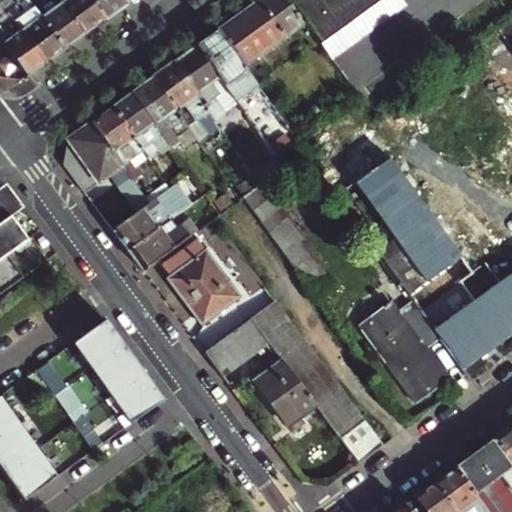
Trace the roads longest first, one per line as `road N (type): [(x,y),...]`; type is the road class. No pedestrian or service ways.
road 1 (residential): [(12,138),(183,13)]
road 2 (residential): [(348,511),(511,392)]
road 3 (residential): [(199,399),(44,511)]
road 4 (residential): [(12,138),(113,281)]
road 5 (residential): [(113,281),(199,399)]
road 6 (residential): [(0,365),(113,281)]
road 7 (residential): [(199,399),(284,511)]
